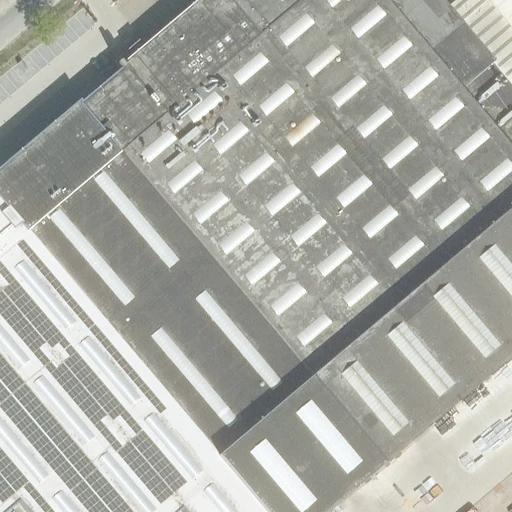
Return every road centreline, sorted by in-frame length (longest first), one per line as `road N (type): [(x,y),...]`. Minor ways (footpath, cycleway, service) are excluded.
road 1 (unknown): [(466,0),(511,52),(511,450),(437,511)]
road 2 (unknown): [(201,511),(0,277)]
